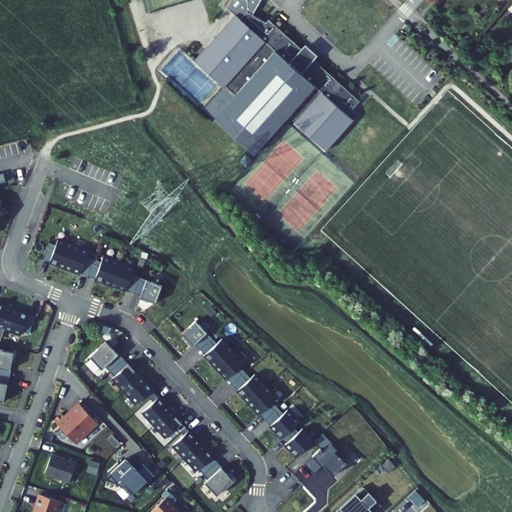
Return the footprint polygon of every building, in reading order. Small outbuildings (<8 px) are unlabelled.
[(240,12),(236,8),(194,53),(226,83),(226,82),(238,93),(217,115),(252,147),(287,110),(293,116),(292,117),(323,146),(352,115),(344,108),(347,105),(349,107),(358,96),(313,54),(311,53),(308,56),(300,48),(303,45),(301,43),(269,13),(266,17),(247,5),(240,12)] [(305,39),(301,43),(303,45),(300,48),(308,56),(311,53),(313,54),(317,50),(311,44),(305,39)] [(206,105),(217,115),(238,93),(226,82),(226,83),(206,105)] [(61,236),(53,258),(68,264),(76,242),(61,236)] [(46,255),(53,258),(59,241),(52,239),(46,255)] [(76,242),(68,264),(83,269),(92,247),(76,242)] [(97,256),(90,253),(83,269),(91,272),(97,256)] [(98,275),(113,281),(121,259),(106,253),(104,258),(98,275)] [(102,257),(97,256),(91,272),(96,274),(102,257)] [(104,258),(102,257),(96,274),(98,275),(104,258)] [(113,281),(128,286),(134,271),(137,265),(121,259),(113,281)] [(142,274),(134,271),(128,286),(136,289),(142,274)] [(149,276),(142,274),(136,289),(143,292),(149,276)] [(158,300),(165,282),(149,276),(143,292),(142,294),(158,300)] [(0,321),(5,324),(13,304),(0,299),(0,321)] [(36,313),(13,304),(5,324),(22,330),(23,327),(30,329),(36,313)] [(197,317),(183,329),(195,342),(208,329),(197,317)] [(213,334),(208,329),(196,340),(201,345),(213,334)] [(206,351),(218,340),(213,334),(201,345),(206,351)] [(234,347),(223,335),(206,351),(217,363),(234,347)] [(124,355),(108,337),(91,352),(103,365),(107,362),(111,367),(124,355)] [(14,347),(0,344),(0,369),(9,372),(14,347)] [(245,359),(234,347),(217,363),(228,375),(241,363),(245,359)] [(114,374),(126,387),(142,372),(130,359),(129,360),(124,355),(111,367),(116,372),(114,374)] [(246,369),(241,363),(228,375),(233,381),(246,369)] [(9,372),(0,369),(0,395),(4,396),(9,372)] [(251,375),(246,369),(233,381),(238,387),(251,375)] [(267,383),(256,371),(238,387),(249,399),(267,383)] [(142,372),(126,387),(138,400),(148,391),(151,394),(156,390),(153,386),(153,385),(142,372)] [(267,383),(249,399),(260,411),(278,395),(267,383)] [(155,421),(171,406),(156,390),(151,394),(154,398),(144,408),(155,421)] [(98,418),(81,399),(71,408),(72,409),(68,414),(63,408),(55,415),(76,438),(98,418)] [(279,405),(273,399),(260,411),(266,417),(279,405)] [(284,410),(279,405),(266,417),(271,422),(284,410)] [(186,423),(171,406),(155,421),(167,434),(178,424),(181,428),(186,423)] [(299,419),(288,407),(284,410),(271,422),(282,435),(294,424),(299,419)] [(186,454),(201,440),(186,423),(181,428),(185,431),(174,441),(186,454)] [(299,429),(294,424),(282,435),(287,440),(299,429)] [(285,441),(297,454),(314,438),(303,425),(299,429),(287,440),(285,441)] [(213,453),(201,440),(186,454),(197,467),(199,465),(204,471),(217,459),(212,454),(213,453)] [(344,453),(332,440),(323,448),(321,445),(304,460),(314,471),(324,462),(334,472),(346,461),(341,456),(344,453)] [(53,454),(46,474),(70,483),(78,463),(53,454)] [(134,494),(135,492),(147,481),(149,482),(155,476),(154,474),(145,465),(139,471),(127,458),(114,470),(113,472),(110,474),(108,480),(119,484),(120,482),(124,486),(125,484),(134,494)] [(209,476),(205,479),(217,492),(234,477),(217,459),(204,471),(209,476)] [(371,511),(381,504),(363,485),(338,509),(340,511),(371,511)] [(416,488),(407,495),(415,506),(425,499),(416,488)] [(58,511),(63,497),(41,490),(36,504),(37,504),(33,511),(58,511)] [(184,511),(166,493),(153,505),(159,511),(184,511)]
